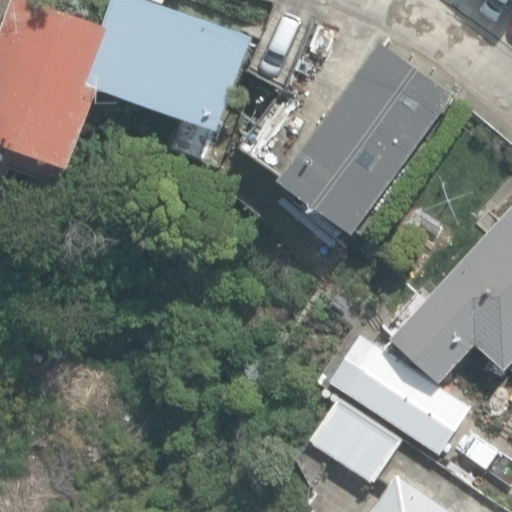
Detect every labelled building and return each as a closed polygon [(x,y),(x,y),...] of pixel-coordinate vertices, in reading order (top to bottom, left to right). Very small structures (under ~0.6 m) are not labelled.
[(13,0),(0,37),(0,138),(76,165),(103,87),(222,129),(254,36),(150,0),(111,0),(103,24),(34,0),(13,0)] [(353,235),(455,94),(379,39),(277,181),(353,235)] [(511,363),(511,204),(392,336),(442,381),(477,343),(506,369),(511,363)] [(328,377),(440,450),(472,401),(360,329),(328,377)] [(0,399),(0,420),(60,511),(71,511),(152,459),(78,348),(0,399)] [(314,439),(375,480),(402,440),(341,399),(314,439)] [(371,511),(455,511),(398,473),(371,511)]
